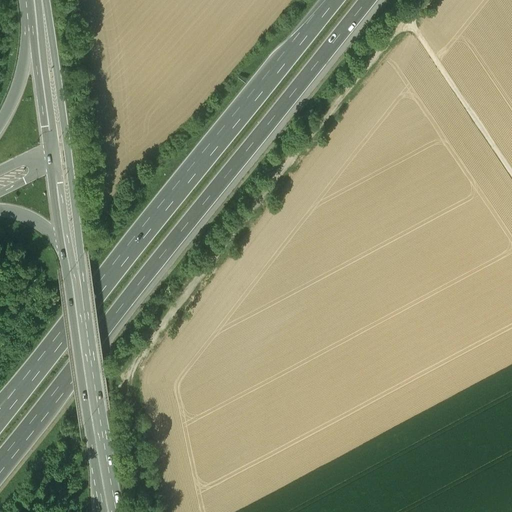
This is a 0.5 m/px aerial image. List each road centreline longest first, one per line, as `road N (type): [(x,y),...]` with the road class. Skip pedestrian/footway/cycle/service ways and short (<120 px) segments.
road 1 (track): [(154,511),(128,401),(131,377),(417,0)]
road 2 (motorway): [(0,460),(367,0)]
road 3 (motorway): [(335,0),(17,400)]
road 4 (primary): [(77,284),(78,236),(44,0)]
road 5 (primary): [(112,511),(77,284)]
road 6 (track): [(404,16),(511,174)]
road 7 (primary): [(53,156),(37,36)]
